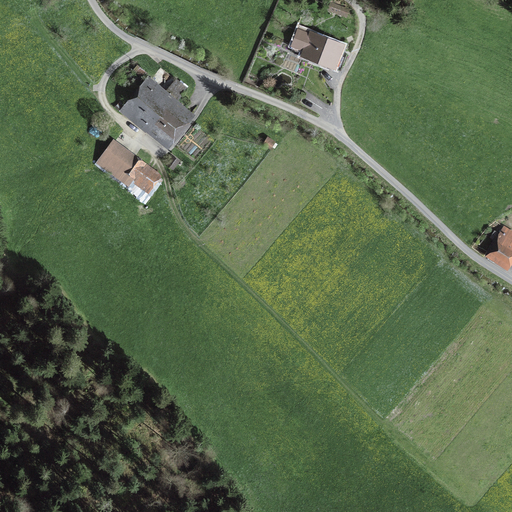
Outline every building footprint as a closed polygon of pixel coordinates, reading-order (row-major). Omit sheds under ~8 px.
[(330,10),(346,16),(348,10),(332,4),(330,10)] [(299,31),(294,42),(310,49),(308,54),(341,68),(347,55),(338,52),(340,47),(299,31)] [(188,116),(147,83),(128,107),(154,128),(169,140),(188,116)] [(116,141),(101,161),(129,182),(131,180),(132,181),(132,180),(147,191),(158,177),(143,165),(145,163),(116,141)] [(511,239),(503,233),(490,253),(506,264),(511,254),(511,239)]
